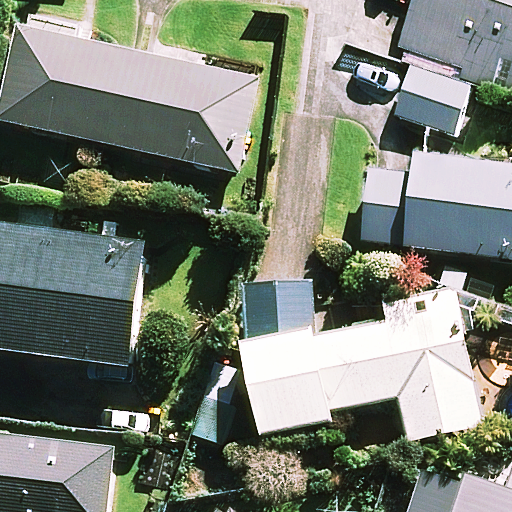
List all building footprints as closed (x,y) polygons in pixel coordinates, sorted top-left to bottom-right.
[(511,0),(419,0),(403,50),(466,71),(463,82),(511,98),(511,0)] [(262,85),(24,33),(3,127),(242,178),(262,85)] [(471,89),(414,72),(399,121),(457,139),(471,89)] [(511,170),(420,159),(417,181),(373,175),(365,246),(511,263),(511,170)] [(151,250),(0,231),(0,356),(137,372),(151,250)] [(321,342),(311,284),(243,296),(268,439),(336,427),(333,414),(404,401),(412,444),(483,431),(459,298),(388,311),(391,329),(321,342)] [(247,378),(219,368),(196,438),(224,448),(247,378)] [(111,511),(117,451),(0,439),(0,511),(111,511)] [(511,511),(511,485),(508,497),(429,471),(415,511),(511,511)]
